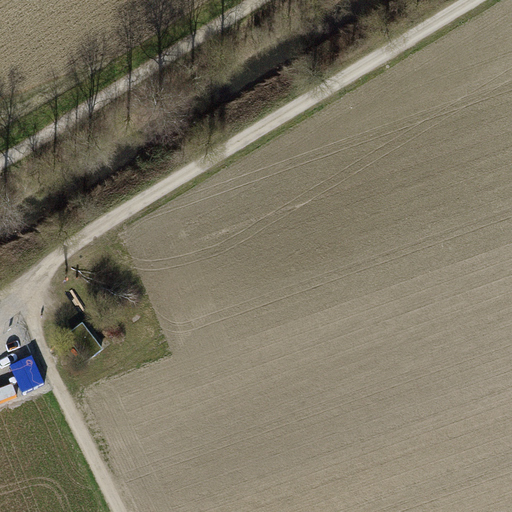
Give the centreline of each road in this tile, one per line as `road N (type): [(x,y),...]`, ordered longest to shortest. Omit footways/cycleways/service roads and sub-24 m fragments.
road 1 (track): [(463,0),(123,212),(20,286)]
road 2 (track): [(0,162),(261,0)]
road 3 (track): [(20,286),(39,345),(121,511)]
